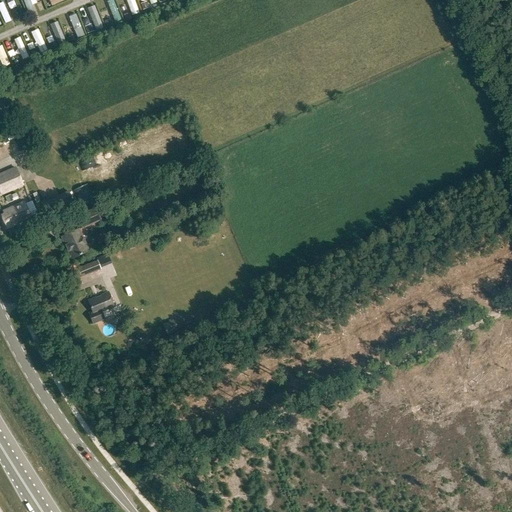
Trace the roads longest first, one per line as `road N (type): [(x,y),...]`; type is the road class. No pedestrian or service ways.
road 1 (track): [(511,307),(133,489)]
road 2 (tertiary): [(0,313),(57,417),(133,511)]
road 3 (track): [(455,0),(511,133)]
